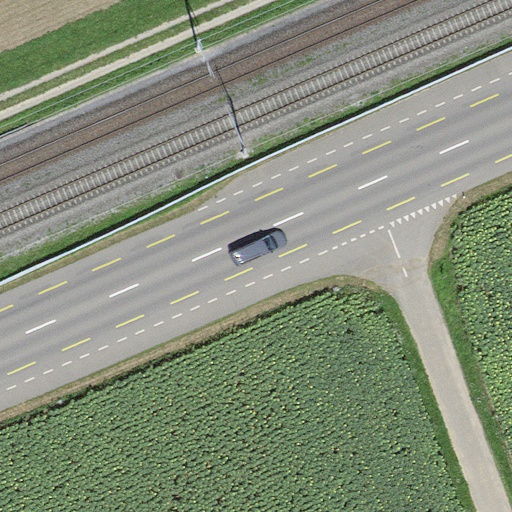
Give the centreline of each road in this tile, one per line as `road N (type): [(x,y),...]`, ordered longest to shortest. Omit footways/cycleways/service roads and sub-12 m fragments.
road 1 (primary): [(511,123),(0,345)]
road 2 (track): [(377,181),(496,511)]
road 3 (track): [(0,105),(245,0)]
